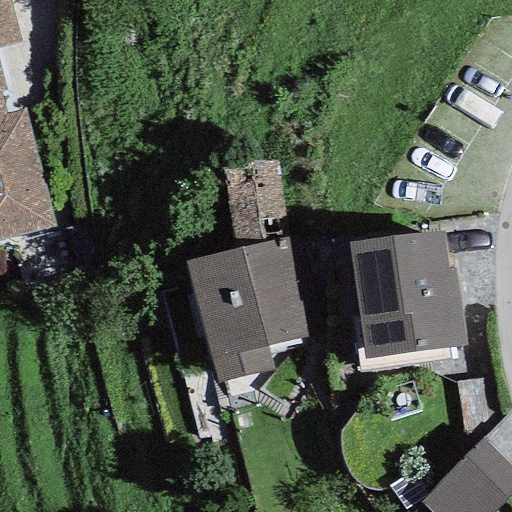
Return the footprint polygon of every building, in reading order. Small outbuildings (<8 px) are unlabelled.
[(0,41),(22,39),(10,0),(0,0),(0,238),(56,225),(23,107),(5,112),(0,96),(0,88),(4,87),(0,71),(0,41)] [(275,158),(223,165),(234,243),(285,231),(275,158)] [(443,225),(350,237),(364,352),(464,340),(455,265),(448,266),(443,225)] [(234,243),(186,254),(216,379),(271,366),(265,342),(319,329),(296,229),(285,231),(234,243)] [(430,493),(424,499),(436,511),(490,511),(511,490),(511,464),(481,434),(477,438),(465,426),(414,477),(430,493)]
